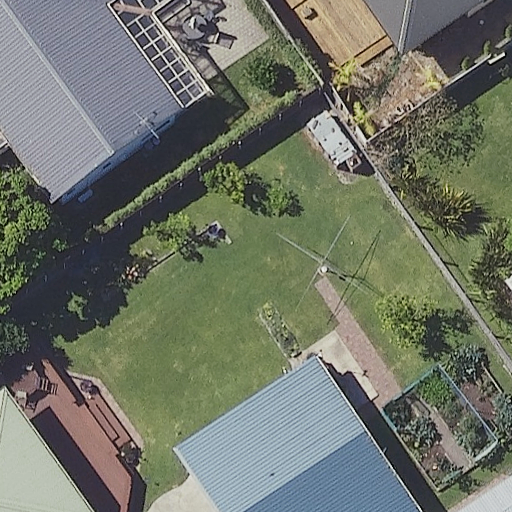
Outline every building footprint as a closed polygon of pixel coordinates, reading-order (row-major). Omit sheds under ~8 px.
[(147,0),(0,0),(0,137),(54,213),(200,110),(130,12),(147,0)] [(365,0),(409,63),(498,0),(365,0)] [(415,511),(314,366),(178,460),(213,511),(415,511)] [(83,511),(5,400),(0,403),(0,511),(83,511)] [(511,511),(511,475),(457,511),(511,511)]
